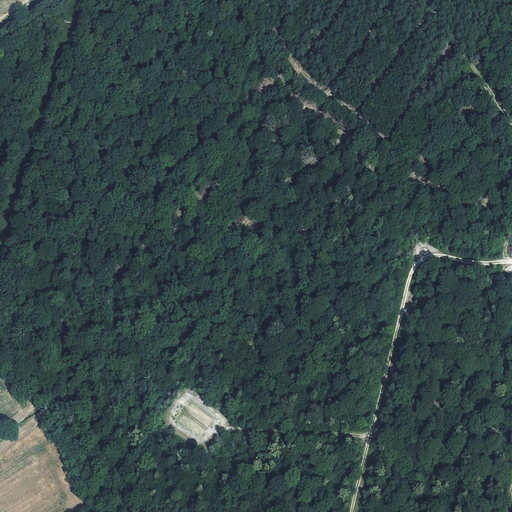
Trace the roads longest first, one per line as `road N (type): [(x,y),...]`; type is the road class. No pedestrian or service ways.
road 1 (track): [(351,511),(412,269),(448,254),(511,262)]
road 2 (track): [(511,117),(430,0)]
road 3 (track): [(0,69),(40,27),(117,0)]
